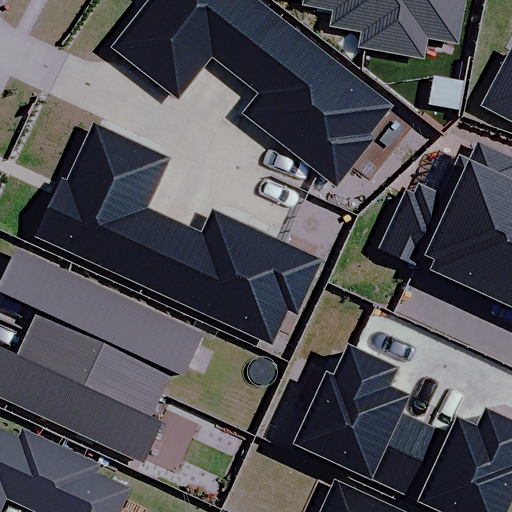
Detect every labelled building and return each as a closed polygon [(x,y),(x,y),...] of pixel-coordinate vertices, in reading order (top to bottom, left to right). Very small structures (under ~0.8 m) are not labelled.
[(233,75),(278,19),(253,0),(149,0),(111,49),(175,100),(209,57),(233,75)] [(356,49),(364,50),(373,0),(301,0),(303,0),(301,7),(331,13),(328,28),(359,34),(356,49)] [(373,0),(364,50),(420,60),(424,38),(454,44),(462,0),(373,0)] [(391,107),(278,19),(233,75),(257,94),(241,114),(335,187),(372,140),(368,136),(391,107)] [(511,51),(483,106),(511,121),(511,51)] [(32,241),(141,290),(171,224),(143,211),(167,158),(92,125),(65,184),(59,181),(32,241)] [(409,183),(378,251),(511,311),(511,187),(511,184),(511,162),(476,146),(468,164),(458,159),(440,197),(409,183)] [(171,224),(141,290),(269,347),(285,313),(294,317),(319,262),(210,213),(199,236),(171,224)] [(199,334),(14,252),(0,283),(0,295),(37,312),(26,336),(161,396),(171,374),(180,378),(199,334)] [(151,419),(161,396),(26,336),(15,360),(0,353),(0,400),(139,463),(157,422),(151,419)] [(321,381),(289,449),(391,495),(422,427),(397,416),(404,401),(383,391),(391,374),(344,352),(329,384),(321,381)] [(451,419),(445,434),(410,496),(445,511),(505,511),(511,498),(511,426),(479,412),(473,428),(462,425),(451,419)] [(32,511),(61,448),(22,430),(18,440),(0,431),(0,507),(4,499),(32,511)] [(100,465),(61,448),(32,511),(116,511),(127,489),(95,475),(100,465)] [(397,511),(334,483),(320,511),(397,511)]
